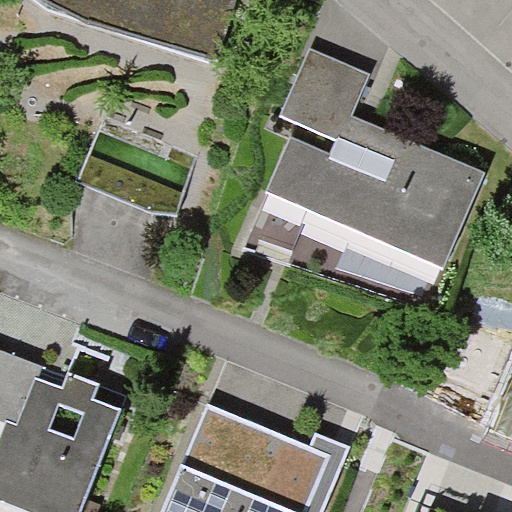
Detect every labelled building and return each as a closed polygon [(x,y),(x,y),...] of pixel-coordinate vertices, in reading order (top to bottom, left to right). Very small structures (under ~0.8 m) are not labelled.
[(215,67),(239,0),(26,0),(86,27),(215,67)] [(444,268),(484,171),(352,116),(369,76),(311,52),(282,122),(295,127),(266,194),(444,268)] [(0,502),(28,511),(80,511),(119,400),(0,360),(0,435),(12,440),(0,476),(0,502)] [(511,445),(511,386),(491,438),(511,445)] [(318,439),(313,451),(207,408),(164,511),(323,511),(348,451),(318,439)] [(447,511),(400,494),(392,511),(447,511)]
